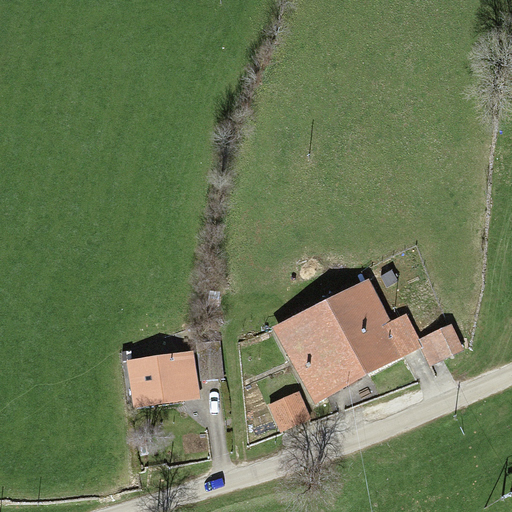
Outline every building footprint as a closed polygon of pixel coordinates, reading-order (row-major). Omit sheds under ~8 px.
[(364,289),(270,337),(307,411),(418,355),(402,325),(386,333),(364,289)] [(420,346),(431,370),(464,355),(452,331),(420,346)] [(202,386),(221,383),(217,350),(198,353),(202,386)] [(178,363),(122,369),(128,417),(183,410),(178,363)] [(295,401),(267,413),(277,436),(305,424),(295,401)]
